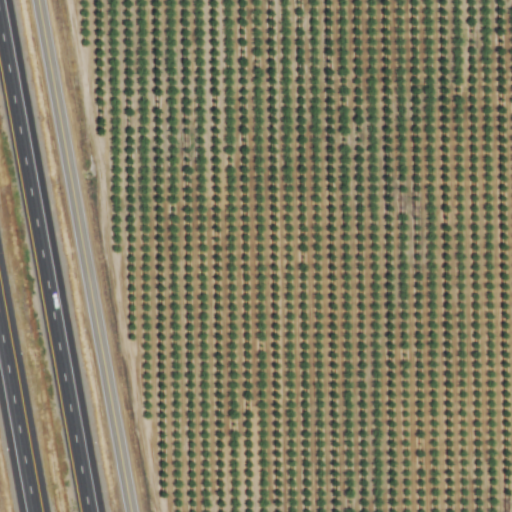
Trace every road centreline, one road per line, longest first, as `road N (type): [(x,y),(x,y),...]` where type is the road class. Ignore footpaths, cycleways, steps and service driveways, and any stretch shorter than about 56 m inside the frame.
road 1 (residential): [(127,511),(33,0)]
road 2 (motorway): [(85,511),(0,36)]
road 3 (motorway): [(0,339),(31,511)]
